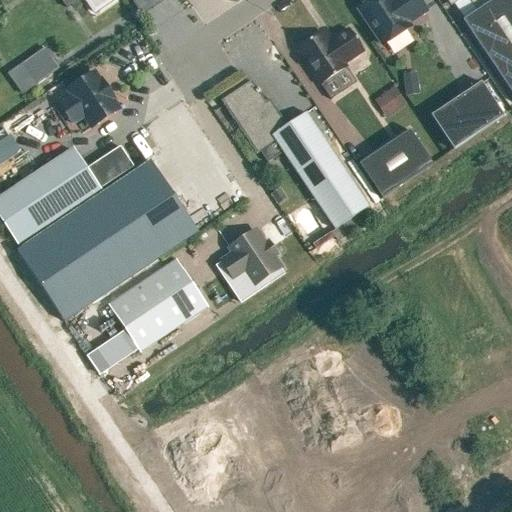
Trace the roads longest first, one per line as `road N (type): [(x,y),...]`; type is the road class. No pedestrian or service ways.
road 1 (residential): [(511,504),(500,511),(166,511),(0,265)]
road 2 (unknown): [(83,118),(192,50),(286,231)]
